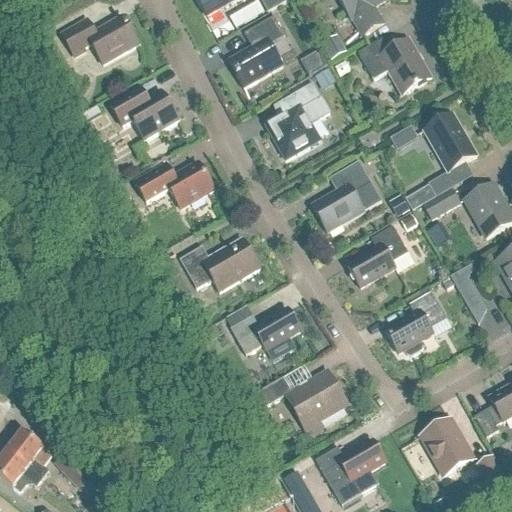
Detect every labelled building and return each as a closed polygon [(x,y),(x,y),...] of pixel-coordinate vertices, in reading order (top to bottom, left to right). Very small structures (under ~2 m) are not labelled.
[(194,0),(206,19),(239,0),(258,0),(268,16),(286,6),(282,0),(194,0)] [(371,13),(386,4),(383,0),(336,0),(351,25),(353,24),(362,41),(383,29),(377,18),(374,19),(371,13)] [(252,23),(264,17),(257,6),(246,12),(252,23)] [(138,49),(122,21),(94,37),(86,24),(61,38),(74,61),(84,56),(83,53),(91,48),(103,69),(138,49)] [(244,38),(252,52),(246,55),(246,54),(228,64),(236,77),(234,78),(248,101),(249,101),(244,93),(282,71),(270,49),(284,41),(273,21),(244,38)] [(346,55),(336,39),(321,47),(331,64),(346,55)] [(383,42),(358,57),(373,84),(387,76),(401,100),(431,83),(409,44),(391,54),(383,42)] [(345,65),(334,71),(339,80),(350,74),(345,65)] [(314,80),(323,94),(336,86),(327,72),(314,80)] [(277,126),(266,132),(284,163),(295,157),(297,160),(309,152),(308,150),(319,143),(311,130),(331,118),(321,102),(312,87),(281,105),(288,117),(276,124),(277,126)] [(178,127),(166,105),(161,108),(155,97),(145,103),(138,91),(109,108),(123,132),(133,126),(145,146),(178,127)] [(476,161),(452,119),(423,136),(447,178),(476,161)] [(89,134),(82,122),(67,130),(74,142),(89,134)] [(329,183),(336,196),(311,210),(327,237),(381,206),(358,166),(329,183)] [(165,168),(141,182),(132,187),(144,209),(169,195),(180,213),(213,194),(198,167),(173,181),(165,168)] [(511,227),(511,222),(492,189),(464,205),(486,243),(511,227)] [(435,201),(428,190),(406,203),(412,215),(435,201)] [(431,224),(459,208),(451,194),(423,210),(431,224)] [(401,200),(393,204),(401,218),(409,214),(401,200)] [(135,212),(121,220),(129,235),(144,227),(135,212)] [(400,226),(406,235),(417,229),(411,219),(400,226)] [(376,254),(347,271),(360,293),(395,273),(397,278),(413,268),(407,258),(408,258),(392,231),(371,244),(376,254)] [(259,274),(242,244),(208,263),(201,251),(179,264),(196,294),(212,285),(219,297),(259,274)] [(511,308),(511,256),(496,266),(511,294),(511,307),(509,310),(510,310),(511,308)] [(471,269),(460,275),(450,281),(464,305),(478,329),(486,314),(468,283),(473,273),(471,269)] [(171,284),(165,273),(156,278),(162,289),(171,284)] [(456,294),(449,281),(441,286),(448,299),(456,294)] [(420,346),(432,338),(429,333),(446,324),(430,297),(409,310),(414,320),(385,336),(398,358),(403,355),(406,360),(411,362),(421,355),(423,351),(420,346)] [(262,350),(265,355),(272,367),(295,354),(288,342),(300,336),(287,314),(258,330),(252,320),(230,333),(245,360),(262,350)] [(346,408),(327,375),(291,396),(283,382),(255,398),(263,412),(285,400),(308,441),(322,432),(317,424),(346,408)] [(235,388),(224,395),(230,406),(242,399),(235,388)] [(511,388),(488,403),(493,411),(473,422),(486,443),(498,435),(495,431),(502,427),(511,421),(511,388)] [(472,464),(450,425),(421,441),(422,444),(421,447),(424,452),(427,453),(443,481),(472,464)] [(22,437),(7,457),(43,484),(49,476),(44,472),(53,460),(22,437)] [(330,492),(342,511),(374,493),(365,478),(385,467),(372,445),(343,462),(337,452),(315,465),(330,492)] [(43,484),(7,457),(0,465),(0,482),(21,499),(26,492),(34,490),(36,492),(43,484)] [(54,470),(80,497),(83,494),(84,496),(86,497),(88,497),(95,490),(92,486),(93,485),(67,457),(54,470)] [(505,485),(492,462),(477,471),(490,494),(505,485)] [(307,499),(295,477),(284,483),(296,505),(307,499)] [(112,511),(114,511),(104,498),(87,511),(112,511)] [(450,511),(445,502),(433,509),(434,511),(450,511)]
